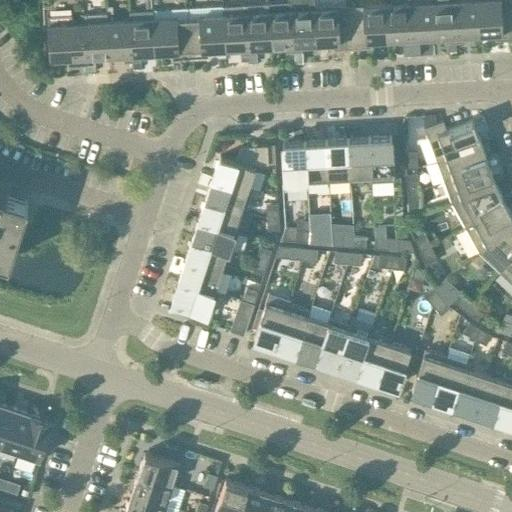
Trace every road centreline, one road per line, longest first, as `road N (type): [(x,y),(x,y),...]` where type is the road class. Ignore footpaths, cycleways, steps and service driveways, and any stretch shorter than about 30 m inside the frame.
road 1 (residential): [(511,93),(207,108),(175,132),(111,324)]
road 2 (unclassified): [(510,511),(103,377)]
road 3 (residential): [(111,324),(511,463)]
road 4 (residential): [(62,511),(103,377)]
